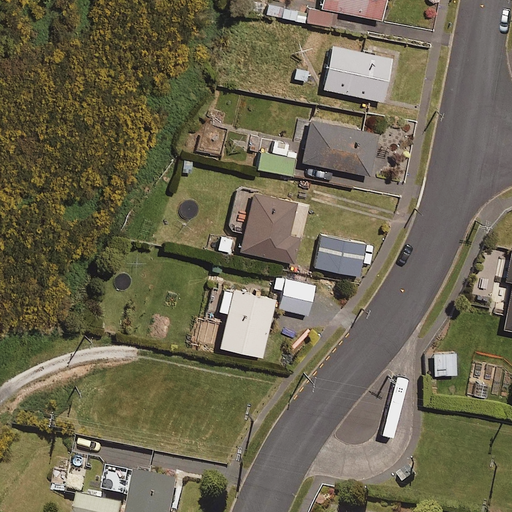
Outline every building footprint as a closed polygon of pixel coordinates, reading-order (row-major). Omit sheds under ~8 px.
[(274,0),(255,0),(253,9),(295,19),(298,5),(274,0)] [(332,22),(335,5),(377,13),(379,0),(317,0),(317,2),(304,0),(301,0),(299,17),(332,22)] [(362,37),(351,35),(349,45),(329,40),(320,83),(379,96),(388,52),(360,47),(362,37)] [(374,128),(306,114),(298,156),(365,170),(374,128)] [(292,153),(258,146),(254,163),(288,170),(292,153)] [(226,224),(239,227),(235,245),(290,258),(296,233),(284,230),(293,195),(236,182),(226,224)] [(363,236),(318,228),(312,263),(356,271),(363,236)] [(493,301),(504,303),(500,324),(511,325),(511,242),(508,242),(505,259),(499,258),(496,274),(509,277),(508,284),(496,282),(493,301)] [(311,281),(274,273),(271,285),(278,287),(275,303),(305,309),(311,281)] [(271,294),(220,281),(215,304),(224,306),(216,341),(258,351),(271,294)] [(452,348),(430,349),(431,370),(453,370),(452,348)] [(168,511),(175,477),(104,463),(99,486),(128,492),(124,511),(168,511)] [(118,511),(121,502),(75,491),(70,511),(118,511)]
